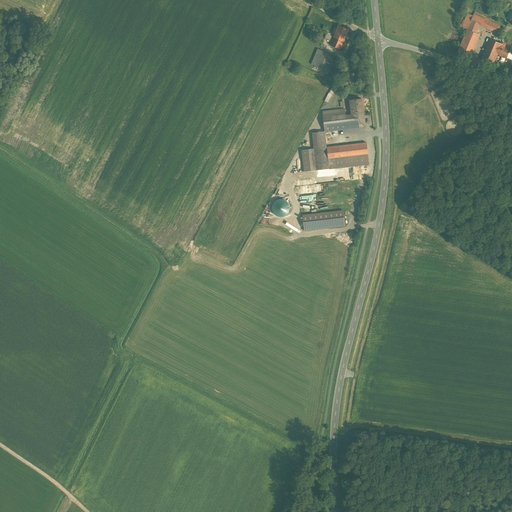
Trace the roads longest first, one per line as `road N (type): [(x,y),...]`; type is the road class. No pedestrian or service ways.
road 1 (tertiary): [(377,38),(385,177),(337,394),(337,511)]
road 2 (unclassified): [(511,81),(377,38)]
